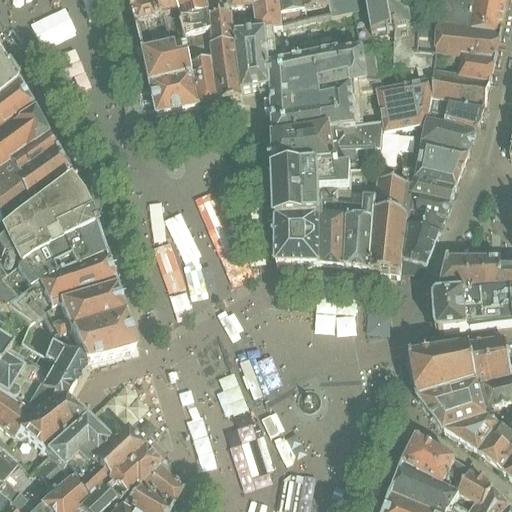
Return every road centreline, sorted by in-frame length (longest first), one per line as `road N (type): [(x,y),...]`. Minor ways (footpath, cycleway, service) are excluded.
road 1 (residential): [(511,184),(482,182),(411,310),(414,348),(511,334)]
road 2 (residential): [(511,498),(403,422)]
